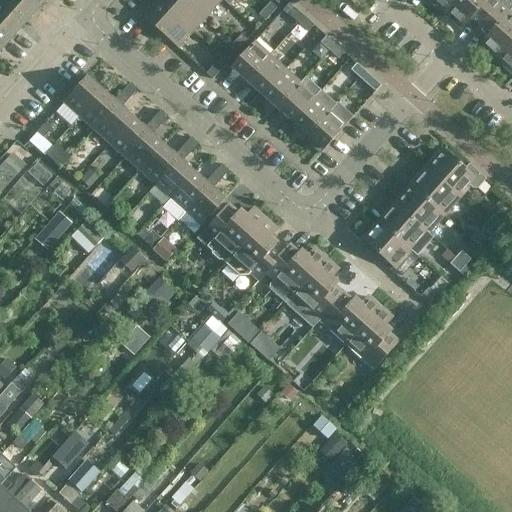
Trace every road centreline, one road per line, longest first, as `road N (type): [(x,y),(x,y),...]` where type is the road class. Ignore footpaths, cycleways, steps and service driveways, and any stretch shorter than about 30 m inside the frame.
road 1 (residential): [(91,18),(292,203),(310,208)]
road 2 (residential): [(310,208),(448,57)]
road 3 (residential): [(310,208),(425,311)]
road 4 (residential): [(0,114),(73,28),(91,18)]
